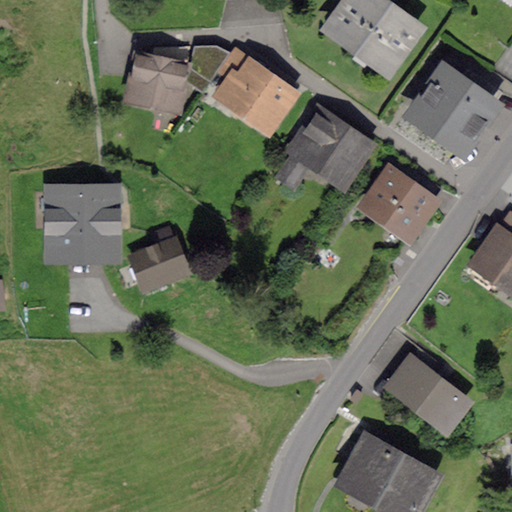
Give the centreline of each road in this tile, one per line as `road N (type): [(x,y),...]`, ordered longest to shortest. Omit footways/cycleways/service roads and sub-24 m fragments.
road 1 (residential): [(112,40),(252,33),(477,194)]
road 2 (tertiary): [(281,511),(304,442),(477,194)]
